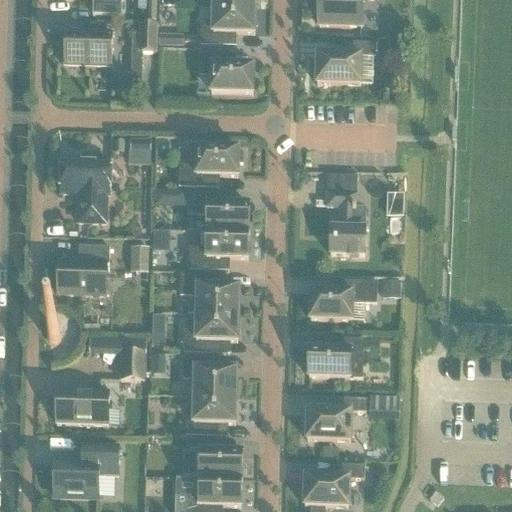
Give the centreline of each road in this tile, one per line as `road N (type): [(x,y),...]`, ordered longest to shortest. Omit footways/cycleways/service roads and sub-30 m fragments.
road 1 (residential): [(37,120),(27,511)]
road 2 (residential): [(270,511),(277,126)]
road 3 (residential): [(277,126),(37,120)]
road 4 (residential): [(277,126),(281,0)]
road 5 (residential): [(42,0),(37,120)]
